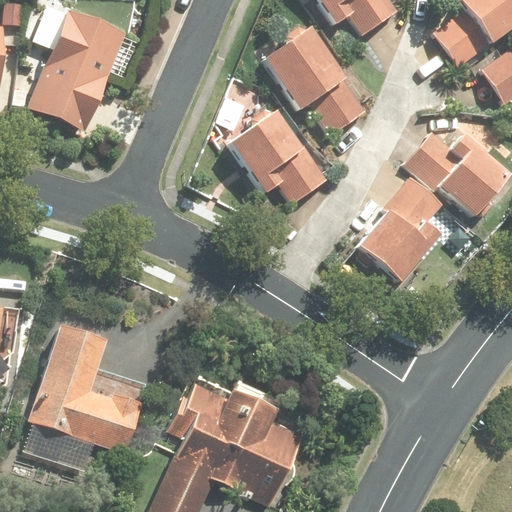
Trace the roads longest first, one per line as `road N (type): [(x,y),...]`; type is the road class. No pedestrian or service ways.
road 1 (residential): [(125,216),(268,290),(441,404)]
road 2 (residential): [(213,0),(125,216)]
road 3 (residential): [(0,181),(125,216)]
road 4 (tertiary): [(381,511),(441,404)]
road 5 (tertiary): [(441,404),(511,306)]
